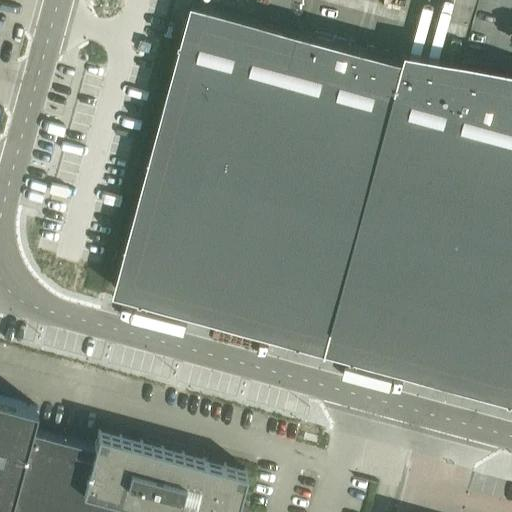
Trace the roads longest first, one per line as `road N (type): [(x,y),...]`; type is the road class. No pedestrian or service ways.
road 1 (unclassified): [(511,435),(45,310),(15,293),(0,266)]
road 2 (unclassified): [(0,227),(59,0)]
